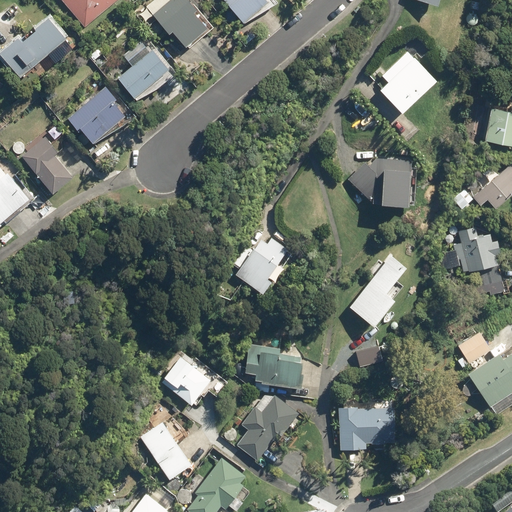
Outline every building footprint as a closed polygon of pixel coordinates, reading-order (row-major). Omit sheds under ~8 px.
[(61,0),(84,27),(115,0),(61,0)] [(147,5),(136,15),(145,24),(154,17),(167,32),(170,30),(184,46),(186,44),(189,47),(212,26),(188,0),(167,0),(154,12),(147,5)] [(224,0),(242,21),(243,21),(243,22),(277,2),(275,0),(224,0)] [(480,0),(476,0),(474,8),(482,10),(484,1),(480,0)] [(15,36),(0,49),(0,54),(19,77),(65,38),(46,15),(32,27),(34,29),(19,41),(15,36)] [(133,64),(117,77),(135,100),(154,89),(175,72),(152,43),(130,61),(133,64)] [(91,57),(96,63),(101,59),(96,53),(91,57)] [(412,56),(378,88),(400,112),(435,79),(412,56)] [(102,84),(104,87),(67,118),(77,130),(79,128),(90,142),(91,141),(93,143),(135,116),(106,81),(102,84)] [(51,88),(44,94),(48,100),(55,94),(51,88)] [(511,109),(508,109),(509,105),(502,104),(501,108),(489,106),(484,138),(511,143),(511,109)] [(59,151),(46,135),(21,155),(51,194),(72,178),(54,156),(59,151)] [(498,153),(489,161),(495,168),(504,161),(498,153)] [(364,161),(348,179),(372,202),(408,204),(411,159),(374,157),(373,170),(364,161)] [(511,162),(473,196),(480,204),(487,198),(494,207),(511,192),(511,162)] [(0,225),(34,198),(15,175),(11,178),(6,172),(0,177),(0,225)] [(497,264),(495,254),(499,253),(496,240),(491,241),(489,234),(478,236),(475,226),(458,231),(460,243),(453,244),(456,259),(460,258),(463,271),(468,270),(468,271),(497,264)] [(240,267),(235,274),(261,293),(269,282),(270,283),(291,253),(286,250),(286,248),(270,237),(266,243),(260,238),(252,250),(245,245),(233,262),(240,267)] [(389,253),(349,306),(374,325),(393,300),(386,295),(407,267),(389,253)] [(482,279),(470,283),(474,297),(495,290),(492,281),(483,284),(482,279)] [(458,345),(464,356),(458,359),(462,366),(490,350),(479,332),(458,345)] [(244,372),(254,374),(253,380),(261,381),(260,382),(299,387),(301,372),(300,372),(302,356),(279,353),(279,346),(248,342),(244,372)] [(185,350),(161,382),(192,406),(206,388),(217,396),(228,381),(185,350)] [(498,352),(467,372),(490,407),(491,406),(497,414),(511,404),(511,351),(502,358),(498,352)] [(241,424),(247,429),(236,444),(257,460),(273,439),(276,442),(298,413),(274,394),(272,397),(264,395),(255,407),(254,406),(241,424)] [(385,443),(385,441),(394,441),(392,406),(356,408),(356,407),(338,407),(340,450),(365,449),(365,442),(371,442),(371,444),(385,443)] [(172,437),(184,429),(171,415),(161,422),(161,421),(139,436),(167,478),(190,462),(172,437)] [(237,417),(233,421),(238,425),(241,420),(237,417)] [(221,457),(195,492),(198,494),(187,509),(190,511),(215,511),(220,505),(225,509),(243,485),(240,483),(245,475),(221,457)] [(168,511),(165,509),(174,497),(157,485),(149,496),(145,493),(131,511),(168,511)] [(510,509),(507,511),(511,511),(511,494),(508,490),(489,504),(495,511),(499,511),(508,507),(510,509)] [(88,505),(93,510),(100,505),(94,499),(88,505)]
